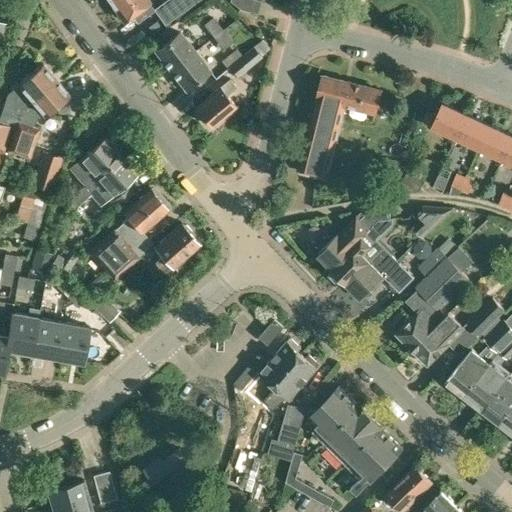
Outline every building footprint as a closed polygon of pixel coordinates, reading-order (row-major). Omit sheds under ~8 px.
[(108,0),(109,0),(123,19),(131,13),(137,21),(154,8),(149,1),(148,0),(108,0)] [(196,0),(164,0),(154,8),(165,23),(196,0)] [(229,0),(230,1),(241,8),(257,13),(259,0),(229,0)] [(203,24),(213,36),(223,29),(213,16),(203,24)] [(223,29),(213,36),(223,49),(233,41),(223,29)] [(155,49),(170,69),(195,50),(179,31),(155,49)] [(243,55),(232,64),(239,74),(261,56),(260,55),(271,46),(264,38),(243,55)] [(227,68),(232,64),(243,55),(237,48),(221,61),(227,68)] [(195,50),(170,69),(186,89),(210,70),(195,50)] [(8,92),(0,115),(0,163),(11,127),(22,107),(55,78),(42,62),(18,84),(16,82),(11,87),(12,89),(8,92)] [(319,98),(301,171),(295,193),(309,197),(314,175),(326,178),(340,122),(329,119),(334,103),(336,104),(342,83),(346,84),(347,80),(323,74),(317,97),(319,98)] [(22,107),(11,127),(14,128),(8,150),(30,157),(40,127),(33,124),(41,111),(44,115),(54,106),(57,110),(61,111),(66,111),(70,107),(71,104),(70,98),(67,95),(69,93),(55,78),(22,107)] [(230,78),(196,106),(212,125),(236,105),(227,94),(237,86),(230,78)] [(329,119),(340,122),(345,104),(376,112),(381,89),(347,80),(346,84),(342,83),(336,104),(334,103),(329,119)] [(422,120),(455,136),(466,112),(443,101),(436,114),(427,110),(422,120)] [(466,112),(455,136),(479,147),(490,123),(466,112)] [(511,133),(490,123),(479,147),(502,158),(511,137),(511,133)] [(105,135),(81,156),(69,167),(85,184),(121,153),(105,135)] [(386,136),(377,171),(376,180),(388,183),(386,192),(397,191),(398,183),(397,182),(402,160),(406,141),(386,136)] [(511,137),(502,158),(511,162),(511,137)] [(62,155),(42,149),(32,183),(52,189),(62,155)] [(85,184),(81,187),(87,194),(103,181),(112,192),(137,171),(121,153),(85,184)] [(451,185),(459,189),(465,176),(456,173),(451,185)] [(448,178),(439,174),(434,185),(443,189),(448,178)] [(465,176),(459,189),(469,193),(474,179),(465,176)] [(128,217),(101,240),(89,251),(105,269),(92,280),(95,284),(100,289),(138,256),(126,243),(168,207),(151,187),(124,211),(128,217)] [(115,199),(120,204),(133,192),(129,187),(115,199)] [(498,205),(507,208),(511,198),(511,194),(504,192),(498,205)] [(454,207),(423,204),(414,214),(420,220),(413,227),(423,237),(454,207)] [(31,206),(27,221),(39,225),(44,211),(31,206)] [(318,253),(318,254),(332,268),(356,244),(356,240),(361,234),(361,235),(369,228),(372,225),(377,220),(389,218),(388,206),(364,208),(364,213),(359,219),(355,215),(318,253)] [(39,225),(27,221),(22,236),(34,240),(39,225)] [(181,221),(154,245),(162,254),(154,261),(164,272),(199,241),(181,221)] [(356,244),(332,268),(346,281),(387,242),(379,235),(381,233),(372,225),(369,228),(361,235),(361,234),(356,240),(356,244)] [(387,242),(346,281),(363,298),(384,276),(385,277),(399,262),(391,255),(395,251),(387,242)] [(419,267),(426,275),(447,256),(439,247),(419,267)] [(50,253),(37,249),(31,267),(44,271),(50,253)] [(58,254),(49,267),(64,276),(78,255),(70,249),(64,258),(58,254)] [(5,253),(2,268),(14,270),(17,255),(5,253)] [(397,332),(414,349),(451,311),(450,310),(446,314),(440,308),(469,278),(447,256),(426,275),(416,285),(419,288),(406,300),(418,312),(397,332)] [(14,270),(2,268),(0,277),(0,284),(11,286),(14,270)] [(32,290),(34,277),(29,276),(18,275),(16,288),(32,290)] [(55,286),(68,298),(77,289),(64,277),(55,286)] [(99,290),(100,289),(95,284),(92,280),(81,290),(90,299),(99,290)] [(77,289),(68,298),(78,308),(87,298),(77,289)] [(120,310),(99,290),(88,302),(109,322),(120,310)] [(479,337),(506,310),(494,296),(466,323),(479,337)] [(451,311),(414,349),(428,363),(465,326),(451,311)] [(9,336),(7,348),(33,352),(39,317),(13,313),(9,336)] [(39,317),(33,352),(58,357),(64,322),(39,317)] [(446,380),(465,394),(511,332),(511,325),(504,318),(484,338),(488,343),(479,353),(471,347),(446,380)] [(64,322),(58,357),(83,361),(87,342),(106,345),(108,331),(89,328),(89,326),(64,322)] [(511,332),(465,394),(481,407),(505,376),(510,370),(501,362),(505,357),(508,359),(511,354),(511,332)] [(0,334),(0,371),(3,372),(7,348),(9,336),(0,334)] [(290,336),(260,370),(267,377),(255,390),(265,399),(277,385),(275,382),(302,352),(298,349),(301,345),(290,336)] [(277,385),(265,399),(274,407),(286,395),(289,397),(319,363),(309,353),(306,356),(302,352),(275,382),(277,385)] [(505,376),(481,407),(501,422),(511,407),(511,371),(510,370),(505,376)] [(354,461),(348,467),(364,482),(369,477),(372,479),(403,448),(383,428),(384,427),(361,404),(360,406),(340,386),(309,417),(354,461)] [(279,440),(296,444),(306,408),(289,403),(279,440)] [(511,407),(501,422),(511,431),(511,407)] [(255,411),(248,439),(264,443),(272,415),(255,411)] [(180,484),(197,472),(180,448),(162,461),(159,457),(145,467),(154,480),(174,467),(176,471),(174,473),(180,484)] [(294,451),(291,463),(299,466),(303,453),(294,451)] [(299,466),(291,463),(287,475),(296,477),(299,466)] [(386,493),(403,509),(432,480),(415,464),(386,493)] [(93,475),(98,493),(115,489),(109,470),(101,472),(93,475)] [(296,477),(287,475),(285,482),(297,488),(301,480),(296,477)] [(49,488),(53,505),(87,496),(82,479),(49,488)] [(312,487),(301,480),(297,488),(308,494),(312,487)] [(242,511),(249,492),(224,485),(217,511),(218,511),(242,511)] [(323,493),(312,487),(308,494),(319,500),(323,493)] [(115,489),(98,493),(100,502),(117,497),(115,489)] [(441,489),(422,509),(418,511),(448,511),(456,504),(441,489)] [(334,499),(323,493),(319,500),(330,506),(334,499)] [(91,511),(87,496),(53,505),(55,511),(91,511)] [(261,511),(264,504),(249,500),(245,511),(261,511)] [(368,502),(358,511),(377,511),(373,507),(368,502)]
